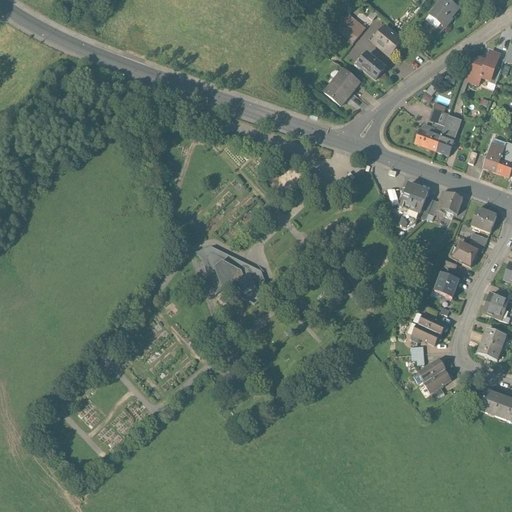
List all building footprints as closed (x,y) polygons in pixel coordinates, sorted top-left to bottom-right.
[(449,0),(416,0),(414,4),(422,10),(430,0),(446,0),(448,1),(449,0)] [(448,1),(446,0),(442,0),(427,19),(444,33),(462,12),(448,1)] [(366,31),(347,16),(334,31),(353,46),(366,31)] [(405,44),(385,29),(370,48),(390,63),(405,44)] [(491,87),(502,58),(490,53),(484,69),(474,65),(467,85),(480,90),(482,84),(491,87)] [(387,72),(366,56),(355,70),(376,86),(387,72)] [(361,88),(342,70),(321,94),(341,111),(361,88)] [(427,90),(423,100),(430,103),(434,93),(427,90)] [(442,139),(437,156),(450,160),(462,124),(449,120),(442,139)] [(437,156),(442,139),(419,132),(414,148),(437,156)] [(506,145),(493,142),(483,172),(497,177),(506,145)] [(511,173),(511,147),(506,145),(497,177),(509,181),(511,173)] [(430,194),(406,186),(397,214),(420,222),(430,194)] [(463,201),(443,194),(433,222),(453,229),(463,201)] [(498,219),(479,211),(470,232),(489,240),(498,219)] [(482,255),(461,246),(453,264),(474,273),(482,255)] [(211,249),(195,255),(202,262),(215,297),(222,291),(235,297),(253,280),(265,286),(260,273),(211,249)] [(511,259),(508,258),(499,279),(511,284),(511,259)] [(453,272),(455,266),(446,262),(444,269),(453,272)] [(464,285),(445,276),(436,297),(455,306),(464,285)] [(511,301),(494,294),(484,319),(511,329),(511,301)] [(425,311),(419,325),(445,337),(451,322),(425,311)] [(479,337),(503,347),(508,334),(484,324),(479,337)] [(438,351),(445,337),(419,325),(413,340),(438,351)] [(503,347),(479,337),(474,350),(498,360),(503,347)] [(425,369),(425,349),(411,349),(411,369),(425,369)] [(413,377),(420,390),(447,374),(440,362),(413,377)] [(454,387),(447,374),(420,390),(427,402),(454,387)] [(511,396),(482,385),(473,409),(511,424),(511,396)]
